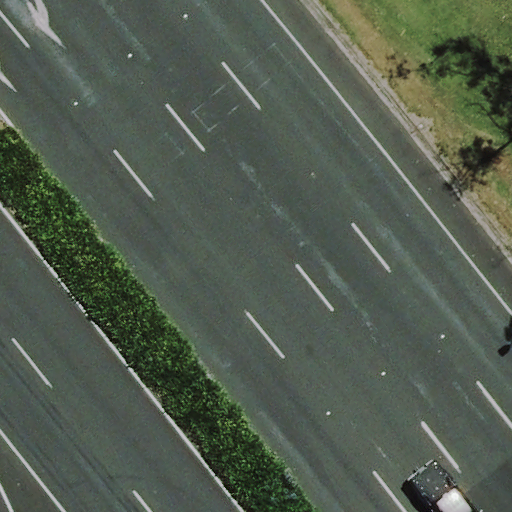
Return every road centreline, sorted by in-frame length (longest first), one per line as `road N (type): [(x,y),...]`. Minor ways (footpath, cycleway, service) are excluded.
road 1 (primary): [(77,0),(479,511)]
road 2 (primary): [(148,511),(0,325)]
